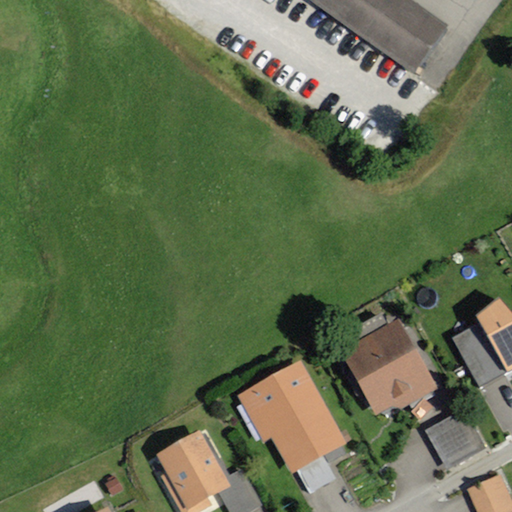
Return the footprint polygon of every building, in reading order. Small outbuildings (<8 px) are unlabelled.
[(443,31),(399,0),(304,0),(303,2),(410,78),(443,31)] [(482,322),(453,338),(479,385),(511,366),(511,317),(499,302),(480,317),(482,322)] [(397,316),(341,349),(379,412),(394,402),(400,412),(440,388),(397,316)] [(272,437),(290,469),(344,441),(302,361),(237,396),(262,442),(272,437)] [(486,447),(466,411),(428,432),(448,468),(486,447)] [(200,438),(196,432),(154,455),(164,474),(160,477),(178,511),(196,511),(210,505),(207,499),(219,493),(229,511),(249,511),(263,505),(244,470),(229,478),(206,435),(200,438)] [(463,490),(472,511),(497,511),(507,508),(494,477),(463,490)]
